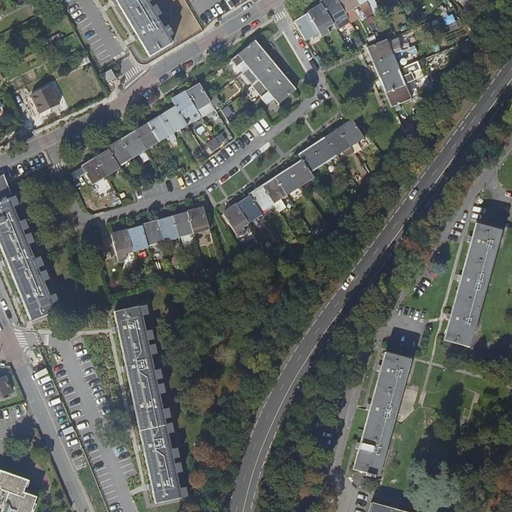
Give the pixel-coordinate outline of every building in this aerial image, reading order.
[(115,0),(150,56),(172,43),(146,0),(115,0)] [(328,0),(322,4),(323,7),(332,22),(346,14),(337,0),(328,0)] [(337,0),(346,14),(360,6),(356,0),(337,0)] [(323,7),(310,14),(321,33),(334,25),(332,22),(323,7)] [(296,23),(306,41),(321,33),(310,14),(296,23)] [(255,41),(239,55),(249,68),(266,54),(255,41)] [(369,48),(375,63),(395,56),(389,41),(369,48)] [(249,68),(260,81),(277,67),(266,54),(249,68)] [(375,63),(381,79),(401,71),(395,56),(375,63)] [(260,81),(270,93),(287,79),(277,67),(260,81)] [(104,72),(109,82),(117,78),(112,69),(104,72)] [(381,79),(386,93),(406,85),(415,82),(413,75),(408,77),(405,69),(401,71),(381,79)] [(270,93),(280,105),(297,91),(287,79),(270,93)] [(34,94),(43,113),(61,104),(52,85),(34,94)] [(201,85),(187,93),(197,111),(211,103),(210,101),(201,85)] [(406,85),(386,93),(392,108),(420,97),(418,90),(409,93),(406,85)] [(173,102),(176,107),(184,119),(197,111),(187,93),(173,102)] [(176,107),(164,115),(175,133),(188,126),(184,119),(176,107)] [(150,123),(161,141),(175,133),(164,115),(150,123)] [(341,129),(352,148),(365,140),(353,121),(341,129)] [(136,132),(147,150),(161,141),(150,123),(136,132)] [(327,139),(338,157),(352,148),(341,129),(327,139)] [(134,158),(147,150),(136,132),(123,140),(134,158)] [(217,138),(208,143),(212,150),(220,145),(217,138)] [(314,147),(325,166),(338,157),(327,139),(314,147)] [(108,149),(110,151),(119,167),(134,158),(123,140),(108,149)] [(300,157),(303,162),(311,175),(325,166),(314,147),(300,157)] [(96,159),(108,177),(121,169),(119,167),(110,151),(96,159)] [(96,159),(83,167),(94,186),(108,177),(96,159)] [(290,170),(302,188),(314,179),(311,175),(303,162),(290,170)] [(276,179),(288,197),(302,188),(290,170),(276,179)] [(0,177),(0,203),(6,201),(5,197),(11,195),(7,185),(3,176),(0,177)] [(263,188),(275,206),(288,197),(276,179),(263,188)] [(249,196),(251,198),(261,215),(275,206),(263,188),(249,196)] [(251,198),(238,207),(249,225),(262,217),(261,215),(251,198)] [(10,199),(6,201),(0,203),(0,244),(31,321),(55,310),(10,199)] [(238,207),(224,216),(236,234),(249,225),(238,207)] [(204,210),(189,214),(195,235),(209,231),(204,210)] [(173,218),(179,239),(195,235),(189,214),(173,218)] [(158,222),(164,243),(179,239),(173,218),(158,222)] [(143,226),(143,228),(148,247),(164,243),(158,222),(143,226)] [(446,341),(471,348),(502,232),(477,224),(446,341)] [(128,232),(134,253),(149,249),(148,247),(143,228),(128,232)] [(128,232),(113,236),(118,257),(134,253),(128,232)] [(142,308),(115,313),(156,503),(183,498),(142,308)] [(386,353),(354,470),(379,477),(412,359),(386,353)] [(0,379),(0,397),(12,393),(6,377),(0,379)] [(0,499),(23,493),(21,493),(26,481),(0,471),(0,499)] [(28,511),(34,498),(23,493),(0,499),(0,511),(28,511)] [(402,511),(372,503),(369,511),(402,511)]
